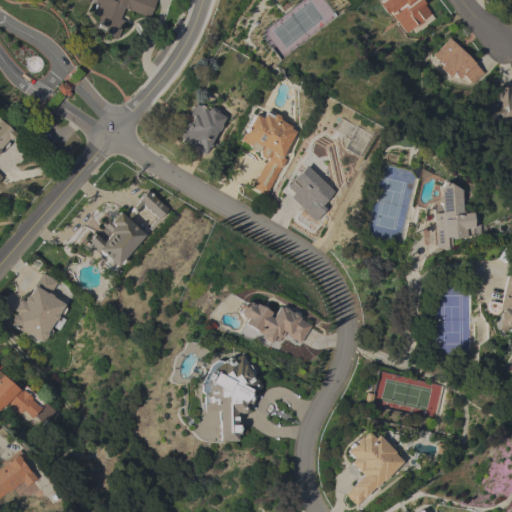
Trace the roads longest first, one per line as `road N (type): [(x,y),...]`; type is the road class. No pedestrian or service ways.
road 1 (residential): [(111,134),(190,190),(300,250),(330,280),(346,330),(338,374),(299,467),(313,511)]
road 2 (residential): [(0,261),(182,52),(201,0)]
road 3 (residential): [(111,134),(46,48),(0,18)]
road 4 (residential): [(0,60),(19,84),(111,134)]
